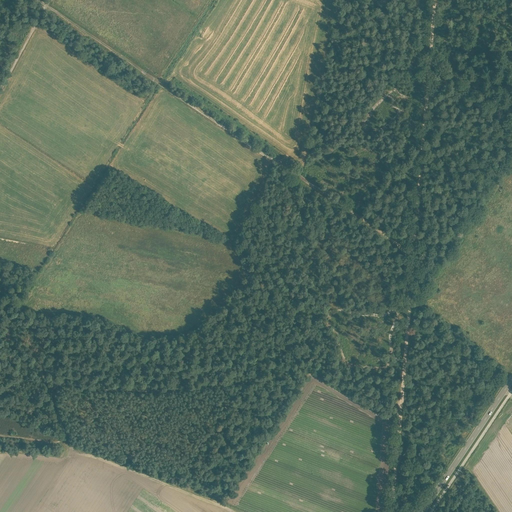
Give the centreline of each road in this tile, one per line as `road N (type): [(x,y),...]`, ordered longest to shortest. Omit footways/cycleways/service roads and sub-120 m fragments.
road 1 (track): [(400,427),(310,373),(194,391),(53,384),(65,437),(58,443),(0,434)]
road 2 (track): [(48,5),(415,252)]
road 3 (track): [(415,252),(393,511)]
road 4 (track): [(436,0),(415,252)]
road 5 (track): [(347,0),(511,113)]
road 6 (secondary): [(423,511),(511,382)]
